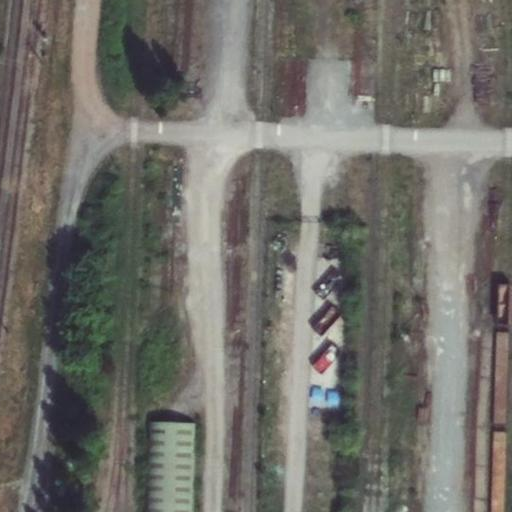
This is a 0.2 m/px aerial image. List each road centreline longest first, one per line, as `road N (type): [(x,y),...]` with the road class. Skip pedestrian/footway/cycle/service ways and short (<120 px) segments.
road 1 (unknown): [(315,138),(299,511)]
road 2 (unknown): [(446,143),(439,511)]
